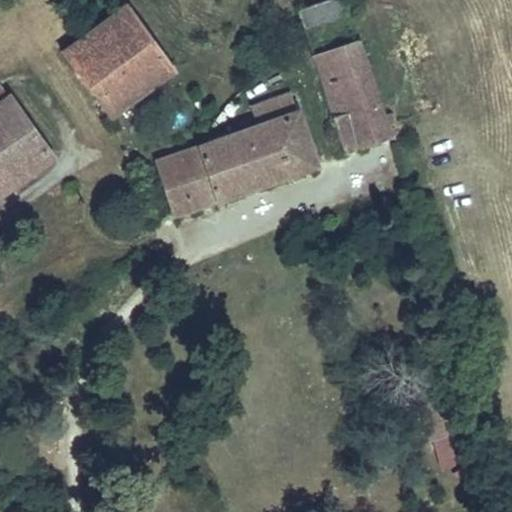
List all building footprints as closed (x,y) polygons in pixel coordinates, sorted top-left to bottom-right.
[(0,0),(0,12),(21,0),(0,0)] [(366,0),(325,0),(318,2),(323,23),(369,8),(366,0)] [(145,1),(80,48),(125,109),(128,106),(196,58),(186,44),(180,49),(145,1)] [(412,119),(408,106),(402,107),(378,38),(333,53),(365,147),(409,133),(406,120),(412,119)] [(311,85),(268,99),(274,120),(178,154),(198,210),(335,160),(311,85)] [(0,201),(69,152),(22,89),(0,104),(0,201)]
